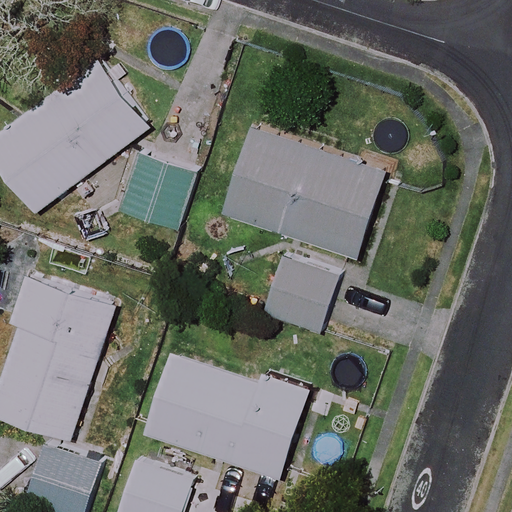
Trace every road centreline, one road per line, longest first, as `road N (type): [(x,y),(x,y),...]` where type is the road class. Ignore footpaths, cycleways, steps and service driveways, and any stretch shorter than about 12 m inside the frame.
road 1 (residential): [(431,511),(511,266)]
road 2 (residential): [(499,55),(336,0)]
